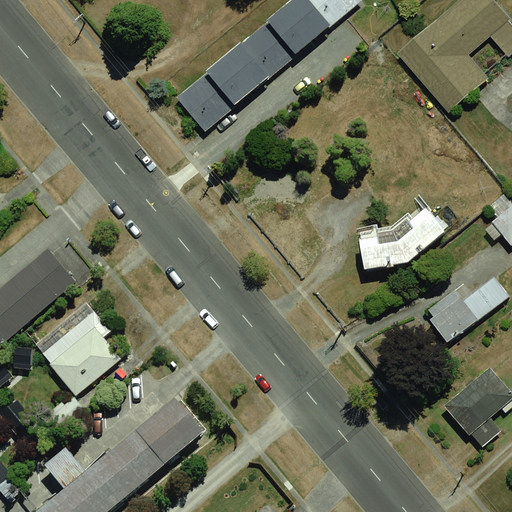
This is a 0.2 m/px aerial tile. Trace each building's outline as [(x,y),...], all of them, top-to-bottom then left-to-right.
[(207,72),(177,98),(205,131),(236,106),(270,78),(296,55),(331,26),(362,1),(361,0),(294,0),(268,22),(242,44),(207,72)] [(509,21),(489,0),(459,0),(402,52),(460,115),(497,82),(472,55),(509,21)] [(396,224),(360,230),(365,270),(418,262),(461,224),(432,192),(396,224)] [(511,251),(511,204),(511,203),(483,231),(508,256),(511,251)] [(48,250),(0,289),(0,345),(76,283),(48,250)] [(488,268),(429,316),(449,341),(508,293),(488,268)] [(94,307),(39,350),(78,402),(134,359),(94,307)] [(511,396),(485,367),(436,409),(463,440),(511,397),(511,396)] [(42,511),(116,511),(218,428),(189,392),(94,470),(75,447),(52,466),(70,489),(42,511)] [(79,403),(48,419),(62,445),(93,428),(79,403)] [(14,482),(0,491),(0,495),(10,509),(25,498),(14,482)]
